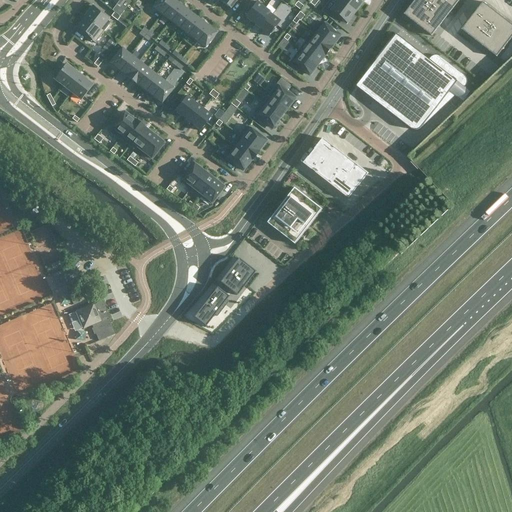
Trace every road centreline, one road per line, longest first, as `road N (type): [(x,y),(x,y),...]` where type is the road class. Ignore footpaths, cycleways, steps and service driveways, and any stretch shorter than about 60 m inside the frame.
road 1 (motorway): [(511,198),(191,511)]
road 2 (unclassified): [(330,102),(406,166),(210,343),(161,326)]
road 3 (motorway): [(264,511),(472,305)]
road 4 (residential): [(242,187),(61,46),(58,31),(80,0)]
road 5 (tertiary): [(199,250),(180,218),(20,98),(9,79),(14,57)]
road 6 (motorway): [(288,511),(463,329),(472,305)]
road 7 (tertiary): [(0,99),(161,223),(181,260)]
road 8 (tertiary): [(0,488),(152,336)]
road 9 (unclassified): [(231,242),(330,102)]
road 10 (residential): [(314,94),(193,0)]
road 11 (unclassified): [(330,102),(398,0)]
